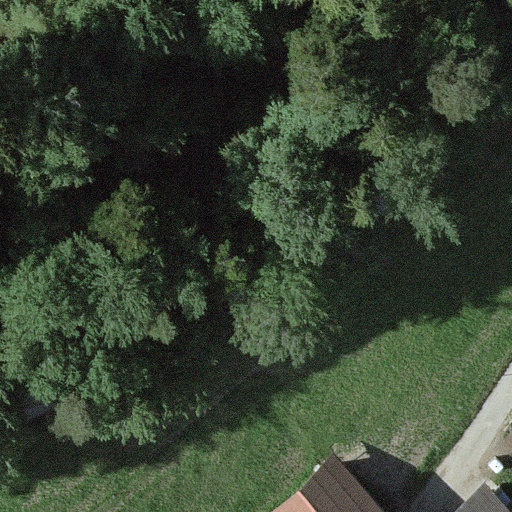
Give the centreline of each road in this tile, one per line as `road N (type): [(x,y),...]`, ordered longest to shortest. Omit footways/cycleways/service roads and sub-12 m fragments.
road 1 (track): [(511,72),(413,177),(32,402)]
road 2 (track): [(426,511),(511,383)]
